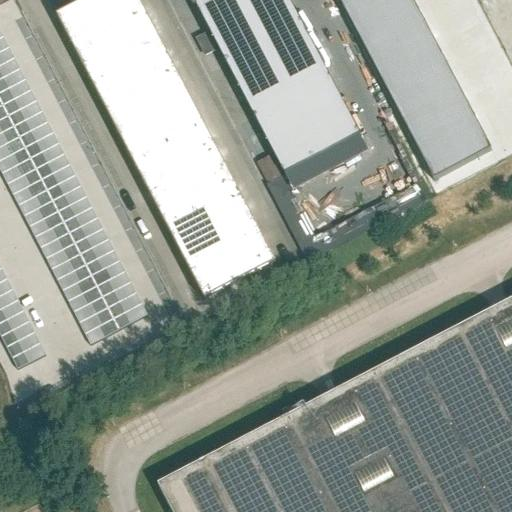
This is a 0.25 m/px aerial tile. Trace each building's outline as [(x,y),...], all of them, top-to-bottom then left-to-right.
[(91,0),(57,18),(205,302),(276,265),(137,0),(91,0)] [(194,0),(198,6),(195,7),(284,177),(360,137),(288,0),(194,0)] [(368,0),(337,0),(344,13),(368,0)] [(356,34),(414,3),(411,0),(368,0),(344,13),(356,34)] [(356,34),(367,55),(425,25),(414,3),(356,34)] [(309,38),(318,35),(311,14),(302,17),(309,38)] [(436,46),(425,25),(367,55),(378,76),(436,46)] [(0,41),(0,55),(9,50),(4,40),(0,41)] [(389,98),(447,67),(436,46),(378,76),(389,98)] [(0,68),(15,61),(9,50),(0,55),(0,68)] [(15,61),(0,68),(0,82),(21,72),(15,61)] [(401,119),(459,88),(447,67),(389,98),(401,119)] [(21,72),(0,82),(0,96),(26,82),(21,72)] [(32,93),(26,82),(0,96),(0,101),(3,108),(32,93)] [(459,88),(401,119),(412,140),(470,110),(459,88)] [(3,108),(9,119),(37,104),(32,93),(3,108)] [(37,104),(9,119),(14,129),(43,115),(37,104)] [(0,109),(0,123),(9,119),(3,108),(0,109)] [(412,140),(423,162),(481,131),(470,110),(412,140)] [(14,129),(20,140),(48,125),(43,115),(14,129)] [(0,136),(14,129),(9,119),(0,123),(0,136)] [(54,136),(48,125),(20,140),(25,151),(54,136)] [(0,150),(20,140),(14,129),(0,136),(0,150)] [(492,152),(481,131),(423,162),(434,183),(492,152)] [(59,147),(54,136),(25,151),(31,161),(59,147)] [(0,163),(25,151),(20,140),(0,150),(0,163)] [(59,147),(31,161),(37,172),(65,157),(59,147)] [(25,151),(0,163),(0,171),(3,176),(31,161),(25,151)] [(71,168),(65,157),(37,172),(42,183),(71,168)] [(3,176),(8,187),(37,172),(31,161),(3,176)] [(76,179),(71,168),(42,183),(48,193),(76,179)] [(42,183),(37,172),(8,187),(14,198),(42,183)] [(82,189),(76,179),(48,193),(53,204),(82,189)] [(19,208),(48,193),(42,183),(14,198),(19,208)] [(59,215),(87,200),(82,189),(53,204),(59,215)] [(48,193),(19,208),(25,219),(53,204),(48,193)] [(59,215),(64,225),(93,211),(87,200),(59,215)] [(53,204),(25,219),(30,230),(59,215),(53,204)] [(98,221),(93,211),(64,225),(70,236),(98,221)] [(36,240),(64,225),(59,215),(30,230),(36,240)] [(70,236),(75,247),(104,232),(98,221),(70,236)] [(41,251),(70,236),(64,225),(36,240),(41,251)] [(109,243),(104,232),(75,247),(81,257),(109,243)] [(41,251),(47,262),(75,247),(70,236),(41,251)] [(81,257),(87,268),(115,253),(109,243),(81,257)] [(81,257),(75,247),(47,262),(53,272),(81,257)] [(121,264),(115,253),(87,268),(92,279),(121,264)] [(81,257),(53,272),(58,283),(87,268),(81,257)] [(92,279),(98,290),(126,275),(121,264),(92,279)] [(64,294),(92,279),(87,268),(58,283),(64,294)] [(132,285),(126,275),(98,290),(103,300),(132,285)] [(64,294),(69,304),(98,290),(92,279),(64,294)] [(0,299),(13,293),(8,282),(0,285),(0,299)] [(132,285),(103,300),(109,311),(137,296),(132,285)] [(69,304),(75,315),(103,300),(98,290),(69,304)] [(13,293),(0,299),(0,312),(19,303),(13,293)] [(137,296),(109,311),(114,322),(143,307),(137,296)] [(80,326),(109,311),(103,300),(75,315),(80,326)] [(511,511),(511,302),(159,487),(171,511),(511,511)] [(0,312),(0,326),(24,314),(19,303),(0,312)] [(114,322),(120,332),(148,317),(143,307),(114,322)] [(86,336),(114,322),(109,311),(80,326),(86,336)] [(30,325),(24,314),(0,326),(0,336),(1,339),(30,325)] [(114,322),(86,336),(91,347),(120,332),(114,322)] [(1,339),(7,350),(35,335),(30,325),(1,339)] [(12,361),(41,346),(35,335),(7,350),(12,361)] [(41,346),(12,361),(18,371),(46,357),(41,346)]
